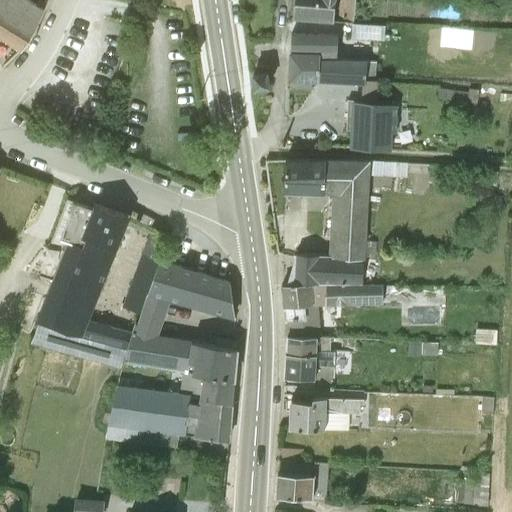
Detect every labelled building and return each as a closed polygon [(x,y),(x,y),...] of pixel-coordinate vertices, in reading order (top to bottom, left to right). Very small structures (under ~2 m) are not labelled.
[(0,0),(0,39),(20,53),(36,27),(43,11),(25,0),(0,0)] [(295,0),(295,18),(333,22),(335,0),(295,0)] [(341,0),(341,15),(357,15),(357,0),(341,0)] [(354,34),(387,35),(387,20),(354,20),(354,34)] [(446,44),(475,47),(477,27),(448,24),(446,44)] [(289,35),(289,53),(334,52),(334,35),(289,35)] [(319,53),(289,53),(289,80),(319,81),(319,59),(319,53)] [(366,60),(319,59),(319,81),(366,82),(366,60)] [(268,71),(251,73),(253,90),(270,88),(268,71)] [(391,149),(394,103),(345,100),(344,146),(391,149)] [(371,159),(285,157),(283,190),(331,193),(328,255),(347,258),(364,259),(369,172),(405,176),(410,163),(371,161),(371,159)] [(81,246),(84,238),(79,236),(90,208),(73,202),(59,239),(66,241),(81,246)] [(84,238),(118,248),(130,217),(92,203),(79,236),(84,238)] [(146,238),(151,227),(140,223),(135,221),(130,217),(125,230),(136,234),(146,238)] [(168,236),(151,227),(146,238),(141,251),(120,305),(140,312),(146,293),(159,259),(168,236)] [(81,336),(88,319),(118,248),(84,238),(81,246),(66,241),(42,300),(33,320),(37,322),(81,336)] [(296,253),(287,286),(361,283),(360,261),(328,255),(327,254),(296,253)] [(159,259),(146,293),(170,300),(233,319),(230,282),(159,259)] [(287,286),(282,287),(285,339),(316,339),(321,338),(316,304),(382,303),(381,284),(362,283),(361,283),(311,285),(287,286)] [(146,293),(140,312),(136,323),(134,323),(132,330),(158,334),(170,300),(146,293)] [(81,336),(37,322),(31,340),(71,354),(114,367),(116,365),(121,366),(123,361),(132,332),(88,319),(81,336)] [(132,332),(123,361),(190,374),(191,374),(193,363),(186,362),(190,341),(190,340),(158,334),(132,330),(132,332)] [(285,339),(284,339),(283,378),(315,379),(316,339),(285,339)] [(193,363),(191,374),(201,375),(233,382),(236,350),(190,341),(186,362),(193,363)] [(187,402),(197,403),(198,399),(199,387),(188,385),(190,374),(183,372),(179,392),(185,392),(187,402)] [(191,374),(190,374),(188,385),(199,387),(201,375),(191,374)] [(199,387),(198,399),(231,406),(233,382),(201,375),(199,387)] [(187,402),(185,392),(128,384),(128,386),(117,384),(105,437),(176,447),(178,435),(184,436),(185,433),(190,435),(188,448),(224,454),(225,441),(192,436),(197,403),(187,402)] [(192,436),(225,441),(228,442),(231,406),(198,399),(197,403),(192,436)] [(312,403),(291,401),(289,428),(346,431),(348,401),(312,399),(312,403)] [(328,464),(279,463),(275,497),(327,499),(328,464)] [(457,480),(457,500),(489,501),(490,481),(457,480)] [(101,511),(103,501),(76,498),(74,511),(101,511)]
